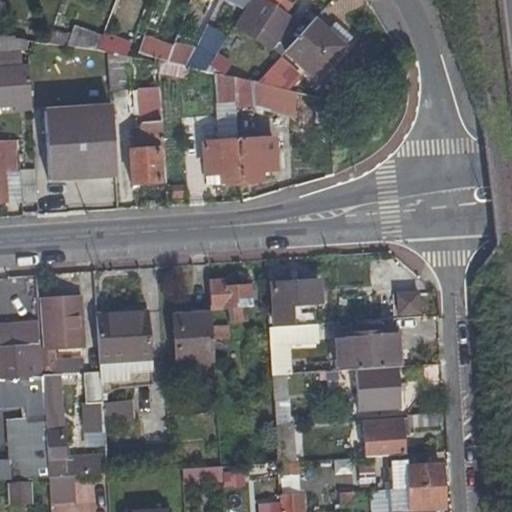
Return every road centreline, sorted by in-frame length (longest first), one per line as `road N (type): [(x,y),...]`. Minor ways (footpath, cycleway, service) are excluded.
road 1 (residential): [(467,511),(449,223)]
road 2 (tertiary): [(0,243),(276,224)]
road 3 (residential): [(443,172),(434,76),(395,0)]
road 4 (tertiary): [(443,172),(385,179),(276,224)]
road 5 (tertiary): [(276,224),(449,223)]
